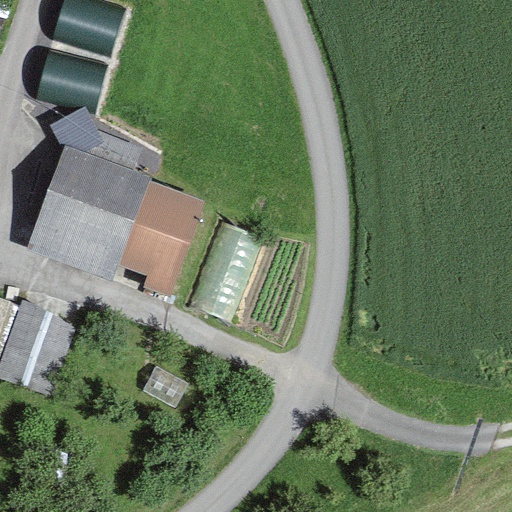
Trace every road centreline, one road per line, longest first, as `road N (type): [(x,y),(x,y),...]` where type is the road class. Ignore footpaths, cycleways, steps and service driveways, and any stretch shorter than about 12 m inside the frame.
road 1 (residential): [(205,511),(284,426),(319,346),(328,290),(328,160),(301,46),(281,0)]
road 2 (track): [(307,381),(387,423),(428,433),(511,430)]
